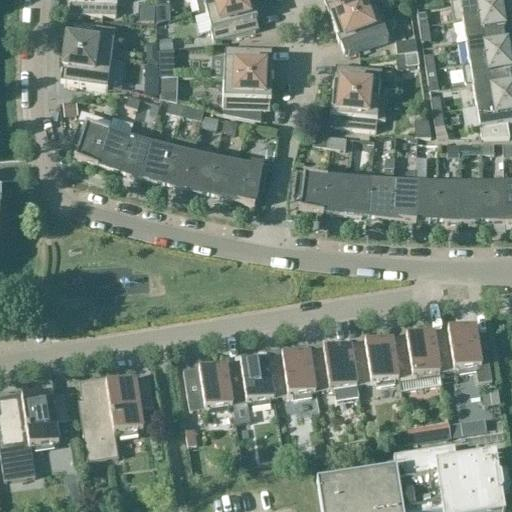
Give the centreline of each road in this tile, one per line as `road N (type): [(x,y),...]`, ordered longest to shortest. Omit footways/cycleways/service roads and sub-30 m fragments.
road 1 (residential): [(424,271),(424,298),(0,364)]
road 2 (residential): [(265,255),(302,69),(291,0)]
road 3 (residential): [(265,255),(67,211),(52,202),(42,170)]
road 4 (residential): [(42,170),(37,0)]
road 5 (residential): [(424,271),(265,255)]
